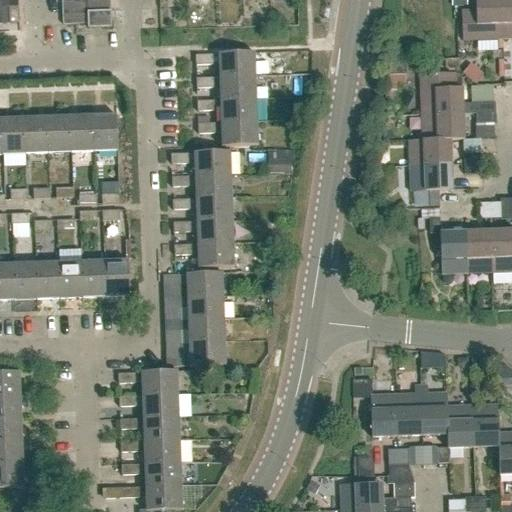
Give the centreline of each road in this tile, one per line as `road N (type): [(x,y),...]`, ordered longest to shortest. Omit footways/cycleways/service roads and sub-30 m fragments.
road 1 (residential): [(76,351),(134,348),(153,325),(143,77),(124,61),(0,65)]
road 2 (tertiary): [(312,324),(361,0)]
road 3 (tertiary): [(243,511),(294,414),(312,324)]
road 4 (residential): [(511,339),(312,324)]
road 5 (residential): [(453,198),(489,197),(505,185),(504,129),(511,122)]
